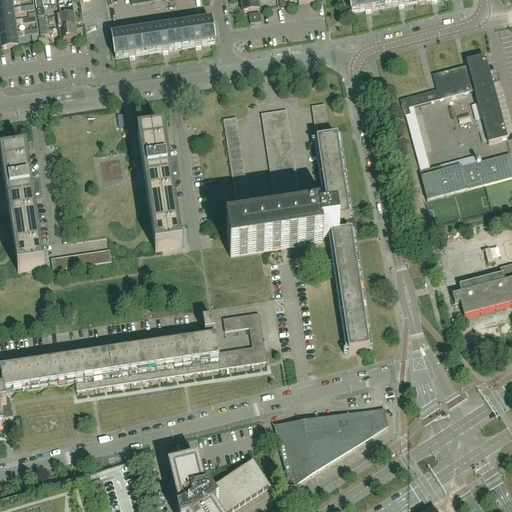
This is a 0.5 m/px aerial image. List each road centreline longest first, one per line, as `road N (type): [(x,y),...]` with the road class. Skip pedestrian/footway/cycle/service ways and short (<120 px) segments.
road 1 (residential): [(0,476),(403,369)]
road 2 (tertiary): [(416,338),(358,61)]
road 3 (residential): [(196,248),(170,82)]
road 4 (residential): [(93,0),(97,30),(218,12)]
road 5 (residential): [(53,242),(32,102)]
road 6 (residential): [(170,82),(32,102)]
road 7 (residential): [(358,61),(332,56),(227,73)]
road 8 (tertiary): [(358,61),(481,17)]
road 9 (primary): [(437,442),(332,511)]
